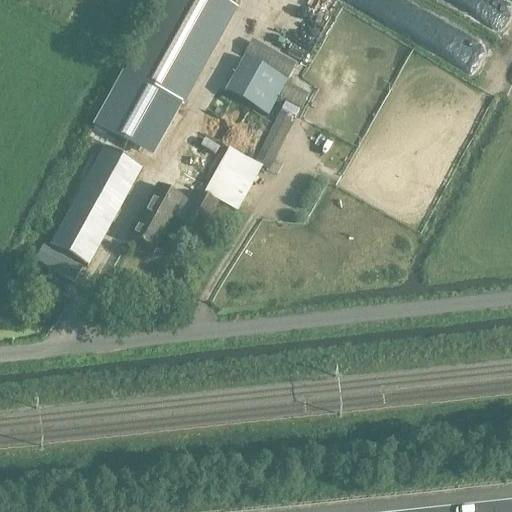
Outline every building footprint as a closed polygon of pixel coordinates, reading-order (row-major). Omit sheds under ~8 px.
[(236,9),(220,0),(165,0),(124,74),(182,107),(236,9)] [(220,92),(210,107),(224,116),(233,101),(265,120),(287,83),(241,57),(221,93),(220,92)] [(49,248),(85,269),(141,169),(104,148),(90,140),(46,223),(59,230),(49,248)] [(152,254),(181,200),(159,189),(130,241),(152,254)] [(199,240),(207,225),(218,204),(197,193),(178,229),(199,240)]
